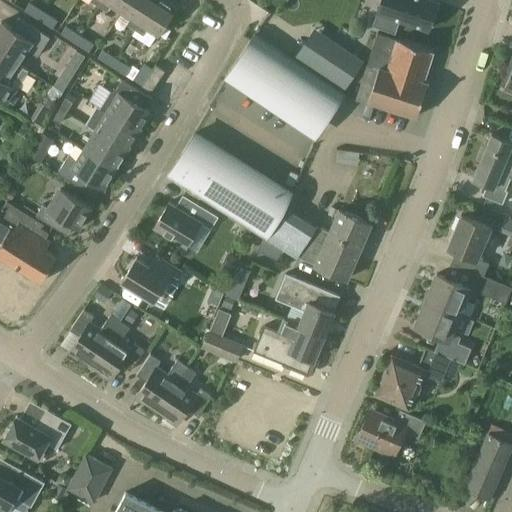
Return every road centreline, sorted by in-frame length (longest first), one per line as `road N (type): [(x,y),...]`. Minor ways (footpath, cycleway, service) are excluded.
road 1 (residential): [(309,468),(433,174),(489,0)]
road 2 (residential): [(217,0),(228,19),(225,40),(97,252),(17,359)]
road 3 (residential): [(293,504),(128,430),(17,359)]
